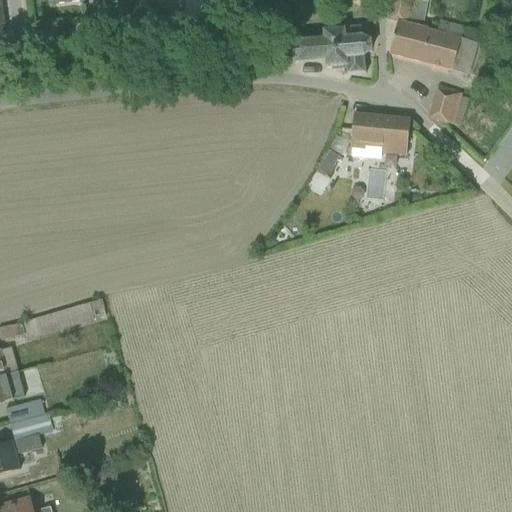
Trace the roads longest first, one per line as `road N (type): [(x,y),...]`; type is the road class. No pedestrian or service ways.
road 1 (residential): [(0,105),(278,81),(375,95),(409,109)]
road 2 (residential): [(21,51),(195,28),(222,20),(240,0)]
road 3 (unclassified): [(409,109),(511,209)]
